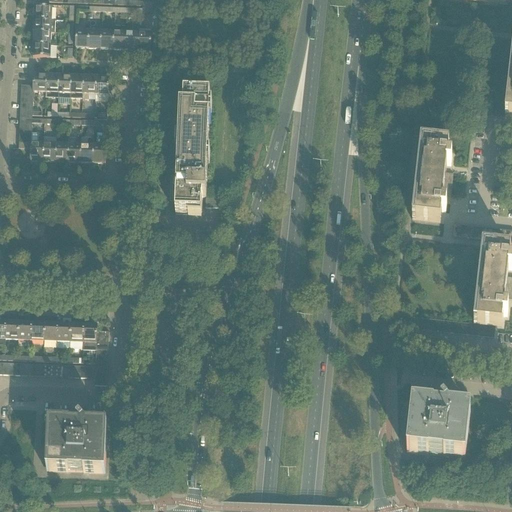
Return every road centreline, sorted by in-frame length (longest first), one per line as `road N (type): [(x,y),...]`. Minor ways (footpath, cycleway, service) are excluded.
road 1 (primary): [(310,0),(202,398),(193,511)]
road 2 (primary): [(319,0),(267,511)]
road 3 (primary): [(305,511),(355,32)]
road 4 (primary): [(379,511),(355,32)]
road 5 (residential): [(165,315),(164,383),(155,395),(6,393),(0,402)]
road 6 (unclassified): [(0,176),(17,0)]
road 7 (unclassified): [(127,188),(0,181)]
road 8 (unclassified): [(123,289),(0,283)]
road 9 (unclassified): [(127,188),(132,67)]
